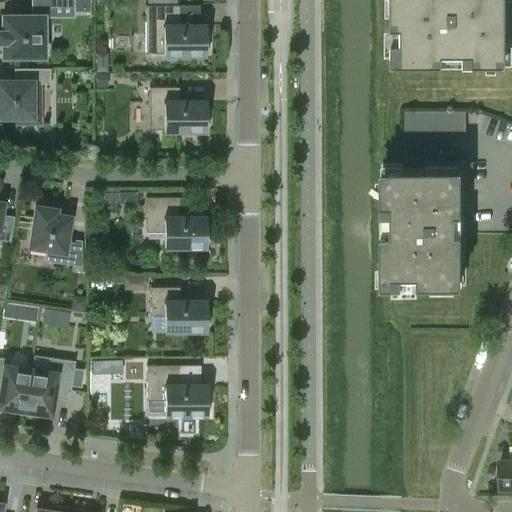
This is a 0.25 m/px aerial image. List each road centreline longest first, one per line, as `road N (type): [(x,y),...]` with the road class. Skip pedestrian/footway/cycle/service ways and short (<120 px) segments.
road 1 (residential): [(245,493),(247,178)]
road 2 (residential): [(247,178),(90,178),(0,164)]
road 3 (residential): [(245,493),(0,456)]
road 4 (residential): [(448,511),(511,321)]
road 5 (residential): [(247,178),(247,0)]
